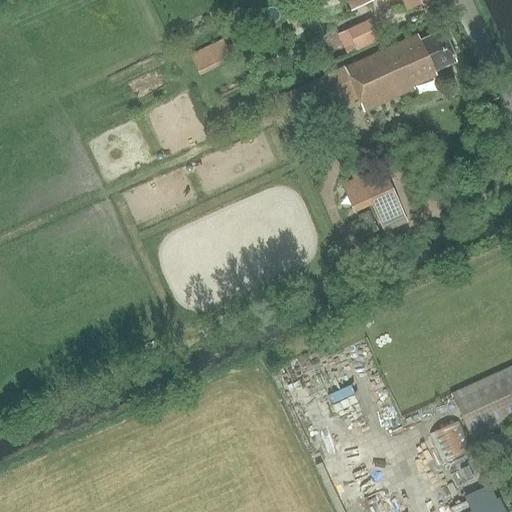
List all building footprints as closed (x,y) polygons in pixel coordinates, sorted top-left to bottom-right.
[(347,0),(352,11),(374,0),(400,0),(406,11),(421,3),(423,7),(439,0),(347,0)] [(380,39),(373,23),(349,35),(356,50),(380,39)] [(437,78),(436,73),(456,63),(441,30),(419,41),(417,35),(344,68),(304,87),(320,119),(359,100),(365,114),(414,92),(412,89),(437,78)] [(192,50),(198,71),(233,61),(227,40),(192,50)] [(371,209),(379,232),(402,224),(394,202),(371,209)] [(368,211),(357,217),(367,235),(377,230),(368,211)] [(511,366),(450,395),(454,404),(471,440),(511,421),(511,366)] [(493,453),(487,439),(474,444),(480,458),(493,453)] [(471,511),(504,511),(499,500),(496,501),(490,487),(466,497),(467,499),(472,496),(478,509),(471,511)]
